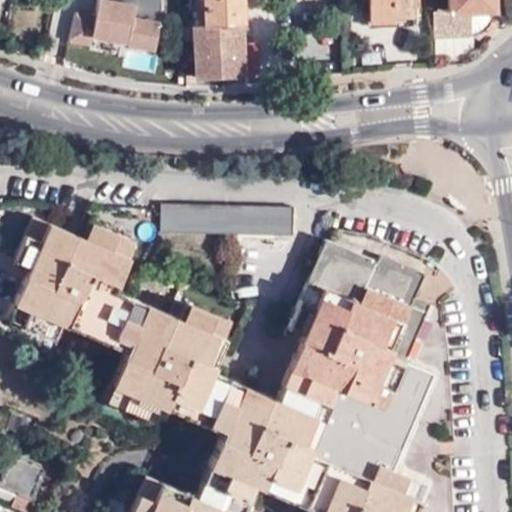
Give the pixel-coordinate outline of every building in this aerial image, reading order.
[(191,0),(192,75),(259,74),(258,42),(242,42),(240,0),(191,0)] [(411,16),(411,5),(410,0),(368,0),(368,20),(394,20),(393,15),(411,16)] [(432,11),(433,38),(470,36),(476,33),(484,29),(488,23),(491,12),(490,0),(446,0),(447,11),(432,11)] [(160,233),(226,234),(238,234),(293,235),(292,207),(162,205),(160,233)] [(206,425),(226,378),(210,371),(231,323),(188,304),(181,319),(114,290),(134,241),(89,222),(82,238),(32,216),(17,253),(32,259),(23,281),(7,317),(54,336),(59,322),(126,351),(106,399),(150,418),(158,404),(206,425)] [(238,234),(226,234),(225,246),(238,247),(238,234)] [(275,397),(242,384),(221,432),(202,481),(246,500),(254,484),(319,511),(318,511),(412,511),(424,485),(392,472),(432,376),(404,363),(428,303),(412,296),(423,272),(380,255),(377,261),(326,241),(290,328),(302,334),(275,397)] [(32,259),(17,253),(8,273),(23,281),(32,259)] [(242,384),(226,378),(206,425),(221,432),(242,384)] [(45,468),(12,454),(0,483),(0,487),(32,501),(45,468)] [(229,511),(195,497),(145,476),(129,511),(229,511)] [(229,511),(241,511),(246,500),(202,481),(195,497),(229,511)] [(27,511),(31,503),(16,497),(12,508),(20,511),(27,511)]
